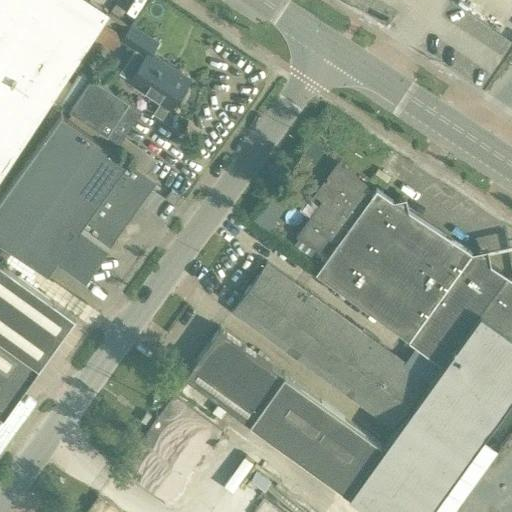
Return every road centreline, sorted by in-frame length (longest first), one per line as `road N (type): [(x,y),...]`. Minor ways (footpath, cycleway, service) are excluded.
road 1 (unclassified): [(0,504),(321,43)]
road 2 (unclassified): [(511,170),(321,43)]
